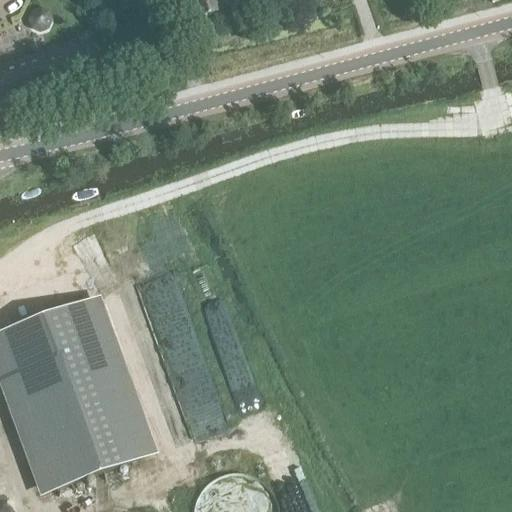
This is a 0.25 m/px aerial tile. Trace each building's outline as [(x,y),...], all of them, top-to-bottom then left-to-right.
[(132,0),(117,0),(122,12),(135,7),(132,0)] [(179,0),(187,24),(227,11),(223,0),(179,0)] [(31,15),(27,23),(30,32),(38,36),(47,33),(51,25),(48,16),(40,12),(31,15)] [(0,92),(5,109),(101,81),(91,42),(76,46),(75,41),(46,50),(48,56),(0,69),(0,92)] [(82,308),(0,338),(57,493),(140,462),(82,308)]
